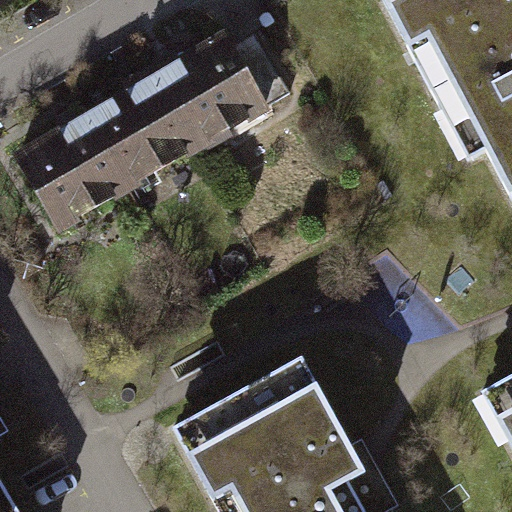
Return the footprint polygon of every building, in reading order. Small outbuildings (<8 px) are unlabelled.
[(0,0),(0,11),(19,0),(0,0)] [(511,0),(384,0),(511,218),(511,0)] [(272,122),(224,41),(163,76),(211,158),(272,122)] [(211,158),(163,76),(95,116),(142,197),(211,158)] [(142,197),(95,116),(10,165),(58,246),(142,197)] [(168,413),(225,511),(356,511),(341,485),(371,468),(297,339),(168,413)] [(511,365),(485,382),(511,426),(511,365)]
